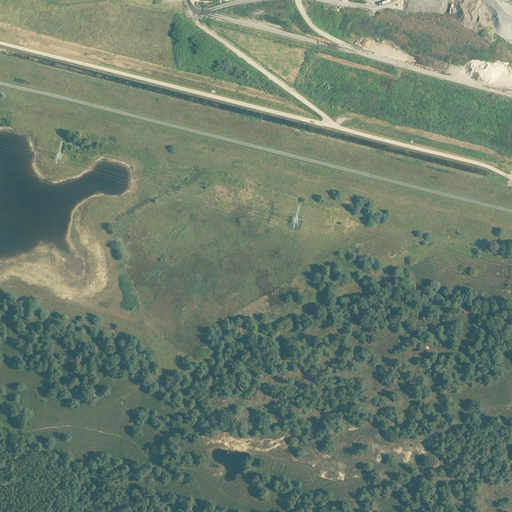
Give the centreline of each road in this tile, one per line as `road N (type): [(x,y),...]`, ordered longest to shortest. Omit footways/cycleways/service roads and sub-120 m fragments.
road 1 (track): [(0,43),(511,177)]
road 2 (unclassified): [(0,83),(511,211)]
